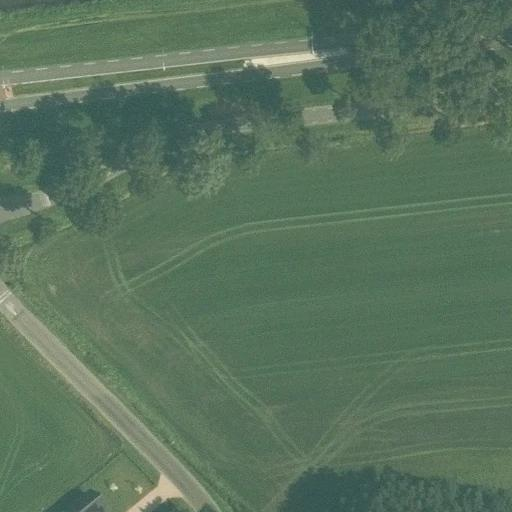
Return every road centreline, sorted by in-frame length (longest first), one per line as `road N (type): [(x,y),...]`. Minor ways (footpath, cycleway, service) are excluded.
road 1 (unclassified): [(0,216),(64,197),(179,141),(511,95)]
road 2 (primary): [(511,32),(0,93)]
road 3 (unclassified): [(209,511),(0,296)]
